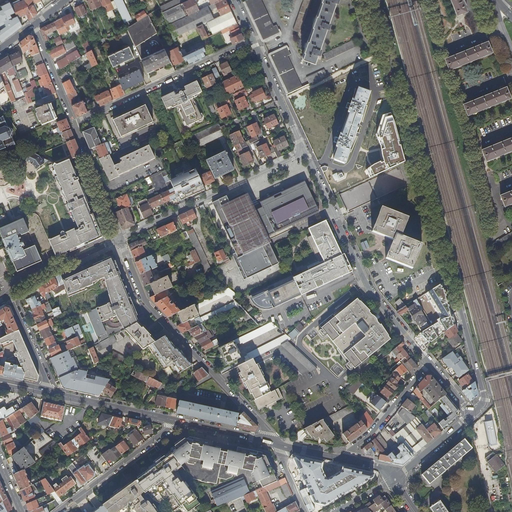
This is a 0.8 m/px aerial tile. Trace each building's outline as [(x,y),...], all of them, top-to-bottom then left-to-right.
[(0,13),(10,35),(17,29),(21,26),(19,19),(17,16),(12,18),(10,14),(15,12),(11,4),(8,0),(6,0),(5,1),(5,2),(1,4),(1,5),(0,5),(0,13)] [(27,14),(29,20),(30,20),(31,19),(33,17),(24,0),(18,0),(11,4),(15,12),(15,13),(16,13),(17,16),(19,19),(22,18),(21,17),(27,14)] [(24,0),(33,17),(37,14),(36,10),(33,5),(35,4),(41,1),(40,0),(24,0)] [(101,5),(98,0),(86,0),(91,10),(101,5)] [(99,0),(105,13),(106,15),(108,20),(120,14),(113,1),(110,2),(109,0),(99,0)] [(120,0),(114,0),(113,1),(120,14),(124,23),(131,19),(122,0),(120,0)] [(173,0),(159,7),(160,7),(162,13),(188,0),(173,0)] [(193,0),(188,0),(162,13),(165,18),(183,10),(186,17),(199,11),(193,0)] [(228,4),(225,0),(221,0),(220,1),(215,3),(217,7),(218,7),(220,11),(219,11),(221,15),(231,11),(228,4)] [(273,26),(260,0),(246,0),(245,1),(248,8),(263,40),(279,32),(276,25),(273,26)] [(300,33),(310,0),(303,0),(293,30),(300,33)] [(321,0),(322,1),(317,15),(316,14),(312,26),(313,26),(308,40),(307,40),(304,51),(305,51),(302,57),(315,62),(318,53),(319,54),(321,49),(319,48),(327,27),(328,28),(330,23),(328,22),(336,2),(337,2),(338,0),(321,0)] [(458,17),(468,12),(466,7),(467,6),(465,1),(463,2),(461,0),(451,0),(452,1),(458,17)] [(79,17),(86,14),(82,4),(75,8),(79,17)] [(208,21),(214,19),(209,9),(208,6),(199,11),(186,17),(168,25),(174,37),(197,27),(206,22),(208,21)] [(143,11),(135,16),(137,21),(146,16),(143,11)] [(233,17),(231,11),(221,15),(214,19),(208,21),(212,31),(216,29),(218,32),(221,30),(229,27),(237,23),(233,17)] [(7,37),(10,35),(0,13),(0,27),(0,28),(0,27),(0,29),(1,28),(2,29),(0,30),(0,39),(1,42),(7,37)] [(70,14),(61,18),(67,30),(68,31),(70,29),(68,26),(75,22),(70,14)] [(135,47),(157,33),(155,30),(148,15),(146,16),(137,21),(127,28),(126,28),(135,47)] [(55,21),(53,22),(56,29),(59,35),(67,30),(61,18),(55,21)] [(53,22),(40,29),(45,41),(48,40),(46,35),(48,34),(49,35),(51,34),(50,33),(56,29),(53,22)] [(207,37),(213,34),(212,31),(207,34),(203,27),(207,25),(206,22),(197,27),(202,39),(207,37)] [(240,31),(237,23),(229,27),(230,30),(233,36),(230,38),(232,43),(244,38),(240,31)] [(99,42),(90,47),(92,50),(97,46),(102,43),(102,41),(99,35),(96,36),(99,42)] [(25,39),(19,44),(23,54),(28,50),(28,49),(29,50),(29,51),(31,57),(34,56),(39,53),(37,47),(33,37),(29,36),(25,39)] [(58,47),(62,45),(63,44),(60,36),(54,39),(58,47)] [(104,42),(102,43),(104,46),(113,41),(111,38),(104,42)] [(51,56),(52,58),(70,50),(69,49),(71,48),(72,47),(73,48),(76,47),(72,40),(63,44),(62,45),(58,47),(49,51),(51,56)] [(356,46),(353,40),(323,54),(326,60),(356,46)] [(455,56),(446,60),(450,71),(492,53),(488,43),(478,47),(477,45),(475,46),(473,46),(474,49),(459,55),(458,53),(457,53),(454,54),(455,56)] [(198,59),(205,56),(203,52),(205,51),(202,45),(188,52),(185,47),(180,50),(184,59),(185,60),(187,59),(189,64),(198,59)] [(112,66),(113,66),(133,57),(128,46),(108,56),(112,66)] [(174,64),(184,59),(180,50),(178,47),(168,52),(174,64)] [(288,94),(302,87),(287,56),(290,55),(287,47),(270,55),(288,94)] [(165,75),(174,71),(164,48),(141,59),(151,82),(165,75)] [(57,63),(60,70),(81,57),(77,50),(67,57),(57,63)] [(91,50),(87,53),(90,62),(84,66),(86,70),(97,64),(91,50)] [(8,57),(14,72),(15,74),(17,73),(14,66),(22,62),(19,55),(19,53),(8,57)] [(42,60),(39,53),(34,56),(36,63),(42,60)] [(0,75),(5,72),(6,76),(14,72),(8,57),(0,62),(0,75)] [(227,62),(219,66),(224,75),(231,71),(227,62)] [(39,77),(47,73),(43,64),(40,65),(40,64),(36,65),(37,66),(36,67),(38,71),(36,71),(39,77)] [(220,75),(218,71),(216,68),(212,70),(214,74),(212,75),(211,74),(207,77),(212,88),(216,86),(214,84),(216,83),(213,78),(220,75)] [(17,71),(19,77),(28,75),(27,69),(17,71)] [(118,79),(123,90),(144,80),(139,69),(118,79)] [(327,75),(324,69),(306,78),(309,84),(327,75)] [(43,87),(52,83),(50,79),(49,78),(47,73),(39,77),(37,78),(41,87),(43,87)] [(0,105),(0,106),(11,102),(11,101),(7,91),(3,81),(0,75),(0,105)] [(234,77),(233,75),(229,77),(230,79),(221,84),(226,95),(230,93),(231,95),(235,93),(234,91),(243,87),(238,76),(234,77)] [(212,88),(207,77),(203,79),(205,84),(207,87),(207,88),(208,87),(209,89),(212,88)] [(18,78),(13,81),(18,92),(23,90),(18,78)] [(121,96),(125,94),(123,90),(118,79),(118,78),(114,80),(117,86),(111,89),(115,99),(121,96)] [(70,79),(62,83),(64,88),(67,94),(75,90),(70,79)] [(7,91),(11,101),(15,100),(7,80),(3,81),(7,91)] [(201,91),(196,81),(184,87),(185,88),(186,91),(182,93),(181,90),(181,89),(180,89),(179,89),(178,89),(178,90),(178,91),(174,93),(174,92),(161,98),(167,109),(176,104),(187,126),(203,119),(192,97),(202,92),(201,91)] [(47,93),(48,96),(56,93),(53,87),(52,83),(43,87),(45,94),(47,93)] [(473,102),(464,105),(468,116),(511,99),(507,88),(496,92),(495,90),(493,91),(492,91),(493,94),(477,100),(476,98),(474,99),(472,99),(473,102)] [(254,97),(263,93),(261,89),(252,93),(254,97)] [(334,159),(345,163),(349,151),(349,150),(353,139),(357,129),(358,129),(359,127),(357,127),(361,117),(360,116),(365,105),(369,92),(358,89),(354,101),(353,100),(348,112),(350,113),(348,117),(342,135),(341,134),(336,147),(338,147),(334,159)] [(75,90),(67,94),(68,98),(71,105),(76,103),(73,96),(77,94),(75,90)] [(105,103),(112,100),(108,90),(94,96),(97,102),(98,101),(100,106),(105,103)] [(239,91),(236,93),(238,97),(243,108),(248,106),(244,97),(242,98),(239,91)] [(25,99),(28,105),(32,103),(30,98),(35,96),(34,93),(29,95),(28,93),(24,94),(25,97),(25,99)] [(265,98),(263,93),(254,97),(250,99),(251,102),(256,100),(256,102),(265,98)] [(239,110),(243,108),(238,97),(235,98),(236,100),(235,101),(239,110)] [(12,104),(14,110),(28,105),(25,99),(12,104)] [(76,103),(71,105),(74,111),(76,117),(87,112),(83,100),(76,103)] [(219,101),(215,103),(217,107),(218,106),(219,108),(217,109),(222,118),(226,116),(221,105),(219,101)] [(221,105),(226,116),(231,114),(226,105),(225,106),(224,103),(221,105)] [(40,122),(41,126),(56,120),(49,105),(35,110),(37,114),(36,115),(39,122),(40,122)] [(153,123),(153,122),(145,105),(145,106),(123,116),(114,120),(113,120),(121,138),(121,137),(153,122),(153,123)] [(268,129),(278,124),(274,115),(264,120),(268,129)] [(15,147),(16,147),(16,146),(12,138),(12,137),(13,134),(13,133),(13,131),(12,130),(11,128),(9,127),(8,126),(7,125),(3,117),(4,117),(3,116),(3,117),(3,116),(2,117),(0,117),(0,150),(5,149),(5,150),(5,151),(6,151),(15,147)] [(52,129),(54,134),(70,128),(67,122),(66,119),(56,123),(58,126),(52,129)] [(195,137),(197,140),(221,129),(221,128),(220,127),(219,123),(217,124),(194,134),(195,137)] [(256,123),(252,125),(256,135),(261,133),(256,123)] [(256,135),(252,125),(247,127),(252,137),(256,135)] [(94,127),(82,132),(85,138),(89,149),(93,148),(107,142),(105,137),(99,140),(94,127)] [(207,161),(209,160),(206,152),(227,141),(222,130),(221,129),(197,140),(207,161)] [(66,143),(74,140),(72,134),(70,130),(62,133),(66,143)] [(241,149),(247,146),(245,142),(244,142),(239,131),(234,133),(241,149)] [(230,135),(237,151),(241,149),(234,133),(230,135)] [(181,140),(183,143),(195,137),(194,134),(185,139),(181,140)] [(492,147),(483,151),(487,161),(511,151),(511,136),(511,137),(511,139),(496,146),(495,144),(493,145),(491,145),(492,147)] [(275,152),(278,150),(288,146),(284,137),(274,141),(276,146),(273,147),(275,152)] [(73,159),(81,155),(78,149),(78,148),(74,140),(66,143),(73,159)] [(261,158),(266,156),(261,146),(259,141),(253,143),(255,147),(257,146),(258,148),(257,148),(261,158)] [(109,148),(107,142),(93,148),(93,150),(96,149),(97,153),(109,148)] [(261,146),(266,156),(275,152),(273,147),(271,143),(267,145),(266,144),(261,146)] [(248,152),(253,150),(250,145),(247,146),(241,149),(237,151),(235,152),(236,155),(239,153),(240,156),(239,156),(244,166),(253,162),(248,152)] [(109,155),(99,159),(109,181),(119,176),(119,175),(155,158),(149,146),(120,159),(121,162),(120,162),(121,163),(115,166),(109,155)] [(111,154),(109,148),(97,153),(99,156),(96,157),(97,159),(99,159),(109,155),(111,154)] [(38,155),(32,152),(31,151),(26,161),(32,164),(36,169),(39,167),(49,160),(38,155)] [(207,161),(215,178),(218,176),(230,170),(230,171),(233,169),(226,154),(228,154),(227,153),(226,153),(225,152),(222,154),(210,160),(210,159),(209,160),(207,161)] [(51,162),(52,164),(59,180),(57,181),(61,187),(63,191),(64,194),(63,195),(66,201),(67,201),(78,228),(79,229),(80,232),(77,233),(76,230),(75,228),(68,232),(68,233),(65,234),(65,233),(64,231),(62,231),(61,231),(61,232),(61,233),(61,235),(51,239),(50,239),(49,239),(53,248),(56,256),(69,250),(68,248),(70,247),(72,247),(72,249),(84,243),(84,242),(86,241),(87,241),(87,242),(88,244),(101,238),(97,227),(96,224),(97,223),(93,214),(91,215),(89,211),(90,211),(83,194),(85,193),(83,189),(80,183),(79,184),(78,181),(79,180),(78,178),(77,178),(76,176),(75,173),(76,173),(73,166),(72,167),(69,160),(57,165),(51,162)] [(399,167),(339,195),(346,208),(405,180),(399,167)] [(167,172),(165,169),(149,176),(149,177),(152,182),(154,188),(146,192),(149,197),(153,196),(159,193),(163,191),(166,190),(169,188),(173,187),(171,183),(170,181),(165,183),(163,177),(168,175),(167,172)] [(177,197),(179,201),(183,199),(181,196),(184,195),(185,196),(189,194),(197,190),(202,188),(204,187),(197,172),(185,177),(183,172),(176,176),(178,180),(171,183),(173,187),(173,189),(177,197)] [(214,181),(210,172),(200,176),(205,185),(214,181)] [(498,230),(485,175),(478,176),(492,232),(498,230)] [(146,185),(152,182),(149,177),(143,179),(146,185)] [(222,198),(212,203),(236,253),(232,254),(244,280),(278,263),(265,236),(267,235),(268,236),(319,212),(306,183),(305,181),(255,204),(256,206),(249,210),(241,193),(224,202),(222,198)] [(167,192),(170,200),(177,197),(173,189),(170,190),(169,188),(166,190),(167,192)] [(511,192),(501,196),(505,207),(511,203),(511,189),(511,190),(510,191),(511,192)] [(164,203),(170,200),(167,192),(164,193),(163,191),(159,193),(160,195),(164,203)] [(116,199),(121,210),(128,207),(131,206),(132,205),(135,204),(131,195),(129,194),(127,195),(127,194),(116,199)] [(154,198),(158,206),(164,203),(160,195),(154,198)] [(151,209),(158,206),(154,198),(147,201),(151,209)] [(144,218),(154,213),(151,209),(147,201),(146,199),(138,203),(137,203),(144,218)] [(210,203),(208,205),(232,254),(236,253),(212,203),(210,203)] [(125,229),(135,225),(128,207),(121,210),(115,213),(119,221),(122,228),(125,229)] [(382,207),(373,232),(393,240),(387,258),(413,269),(422,244),(402,236),(409,218),(382,207)] [(186,213),(178,216),(183,225),(186,223),(187,226),(190,225),(189,222),(197,218),(192,209),(186,213)] [(25,221),(25,223),(29,231),(35,245),(39,254),(53,248),(49,239),(40,221),(39,217),(38,216),(36,214),(34,213),(32,213),(30,214),(29,214),(27,215),(26,217),(25,219),(25,221)] [(35,245),(24,250),(23,247),(24,246),(21,238),(19,239),(17,235),(21,234),(22,235),(29,231),(25,223),(23,218),(0,228),(0,232),(3,239),(2,239),(6,247),(9,254),(12,262),(13,262),(17,271),(42,261),(39,254),(35,245)] [(342,254),(326,220),(324,221),(327,227),(326,227),(326,228),(327,230),(328,229),(333,240),(340,255),(342,254)] [(352,271),(344,253),(342,254),(340,255),(333,240),(328,229),(327,230),(326,228),(326,227),(327,227),(324,221),(308,228),(311,235),(313,234),(326,262),(320,265),(309,270),(293,277),(301,295),(352,271)] [(173,222),(165,226),(169,234),(177,230),(173,222)] [(156,230),(160,238),(166,235),(169,234),(165,226),(156,230)] [(192,229),(186,232),(189,238),(195,250),(200,261),(205,272),(208,271),(211,270),(206,260),(207,260),(192,229)] [(511,232),(490,246),(494,252),(508,243),(509,243),(511,240),(511,232)] [(318,261),(320,265),(326,262),(313,234),(311,235),(307,237),(318,261)] [(129,247),(131,252),(142,246),(146,245),(144,240),(138,243),(138,242),(129,246),(129,247)] [(133,258),(136,263),(147,258),(142,246),(131,252),(133,258)] [(226,254),(224,249),(215,254),(216,255),(216,256),(218,261),(226,258),(224,255),(226,254)] [(195,250),(190,252),(195,263),(200,261),(195,250)] [(106,283),(120,277),(119,275),(118,272),(117,272),(115,269),(118,268),(116,266),(115,264),(114,265),(113,262),(111,257),(93,265),(93,267),(87,270),(86,268),(75,274),(67,277),(73,293),(75,292),(76,294),(87,289),(86,287),(93,285),(96,282),(99,280),(104,278),(106,281),(105,281),(106,283)] [(138,269),(140,275),(150,270),(149,266),(151,266),(148,257),(147,258),(136,263),(138,269)] [(220,265),(229,261),(227,257),(226,258),(218,261),(220,265)] [(118,272),(119,275),(121,275),(115,261),(113,262),(114,265),(115,264),(116,266),(118,268),(115,269),(117,272),(118,272)] [(307,266),(309,270),(320,265),(318,261),(307,266)] [(143,281),(145,286),(151,284),(155,282),(154,280),(155,279),(155,278),(154,279),(150,270),(140,275),(143,281)] [(52,279),(48,282),(52,291),(56,289),(57,290),(59,290),(58,288),(61,286),(64,285),(62,279),(61,275),(57,277),(55,278),(52,279)] [(297,296),(301,295),(293,277),(292,276),(267,288),(267,287),(248,296),(250,299),(251,301),(252,303),(253,304),(254,305),(256,306),(257,307),(259,308),(260,309),(262,309),(264,309),(264,307),(267,305),(268,307),(272,306),(273,308),(276,306),(275,304),(281,301),(282,303),(285,302),(284,300),(296,294),(297,296)] [(73,293),(67,277),(62,279),(64,285),(68,295),(73,293)] [(98,314),(129,300),(128,298),(127,296),(126,296),(126,294),(127,294),(125,289),(124,289),(123,287),(124,286),(122,282),(121,282),(120,281),(121,280),(120,277),(106,283),(108,288),(111,295),(109,296),(112,302),(107,304),(108,304),(103,306),(103,305),(96,308),(96,309),(98,314)] [(151,284),(155,295),(164,291),(171,288),(166,277),(155,282),(151,284)] [(52,291),(48,282),(46,283),(41,286),(46,296),(48,299),(51,298),(49,293),(52,291)] [(432,326),(421,333),(429,343),(444,332),(454,325),(453,323),(444,288),(442,289),(441,284),(427,292),(440,318),(437,320),(438,322),(436,324),(437,325),(433,327),(432,326)] [(237,295),(228,287),(195,303),(198,308),(226,295),(230,296),(232,299),(239,296),(237,295)] [(35,296),(32,291),(25,296),(26,300),(28,304),(30,304),(32,309),(41,305),(40,302),(37,295),(35,296)] [(161,310),(168,317),(177,312),(180,311),(172,303),(171,305),(170,304),(171,303),(170,302),(171,302),(167,298),(168,297),(164,291),(155,295),(150,298),(154,302),(161,310)] [(390,339),(377,322),(371,315),(357,299),(321,327),(355,368),(390,339)] [(396,302),(401,309),(405,306),(400,299),(396,302)] [(418,302),(416,299),(413,301),(415,304),(407,308),(408,310),(414,320),(415,319),(417,321),(415,322),(420,330),(428,326),(422,315),(417,307),(420,306),(418,302)] [(118,319),(134,311),(133,309),(134,309),(133,306),(132,304),(131,302),(130,302),(129,300),(98,314),(102,322),(108,319),(108,318),(112,317),(113,317),(117,316),(118,319)] [(420,300),(418,302),(420,306),(428,318),(430,317),(423,306),(422,307),(421,304),(422,303),(420,300)] [(239,306),(234,301),(200,318),(200,316),(195,319),(199,325),(202,324),(239,306)] [(41,305),(32,309),(35,315),(33,316),(35,320),(44,316),(42,312),(43,311),(43,310),(46,308),(44,304),(41,305)] [(177,312),(182,323),(187,321),(199,315),(194,306),(195,305),(194,304),(180,311),(177,312)] [(401,309),(397,312),(400,315),(407,311),(408,310),(407,308),(406,306),(405,306),(401,309)] [(1,310),(0,310),(0,321),(1,322),(2,321),(4,320),(8,330),(5,331),(8,335),(19,330),(14,319),(9,308),(6,307),(1,310)] [(62,314),(59,307),(52,310),(53,312),(55,317),(62,314)] [(89,318),(98,314),(96,309),(87,313),(89,318)] [(125,330),(137,323),(138,322),(136,316),(134,311),(118,319),(120,322),(121,322),(122,322),(123,326),(125,330)] [(246,321),(251,318),(245,312),(242,314),(246,321)] [(371,315),(377,322),(377,320),(380,318),(376,313),(373,315),(371,315)] [(89,318),(94,330),(102,327),(100,323),(102,322),(98,314),(89,318)] [(44,316),(35,320),(37,325),(46,321),(44,316)] [(46,321),(37,325),(40,331),(52,326),(53,325),(51,320),(50,321),(49,319),(46,321)] [(180,330),(183,333),(188,330),(193,328),(192,326),(190,327),(187,321),(182,323),(177,326),(180,330)] [(271,322),(219,347),(227,364),(241,357),(238,351),(239,350),(237,347),(236,348),(234,342),(236,341),(237,344),(239,342),(240,343),(243,342),(243,343),(274,328),(271,322)] [(148,347),(155,342),(149,336),(151,335),(143,327),(142,328),(137,323),(125,330),(124,331),(125,332),(126,331),(133,339),(132,340),(135,342),(136,342),(143,350),(148,347)] [(300,323),(289,334),(293,339),(305,328),(300,323)] [(64,331),(67,337),(70,336),(69,336),(74,334),(76,337),(77,337),(83,335),(81,332),(79,324),(64,331)] [(456,334),(458,332),(454,325),(444,332),(449,338),(456,334)] [(52,326),(40,331),(44,340),(53,336),(51,332),(54,331),(52,326)] [(188,330),(194,337),(209,329),(208,327),(205,329),(201,330),(198,326),(193,328),(188,330)] [(102,327),(94,330),(97,337),(101,335),(100,333),(104,332),(102,327)] [(194,337),(200,343),(209,339),(214,336),(210,329),(209,329),(194,337)] [(25,345),(19,330),(8,335),(0,339),(0,344),(3,351),(6,359),(6,360),(14,357),(15,357),(16,358),(17,358),(19,362),(22,368),(24,374),(23,380),(34,382),(35,381),(33,381),(34,379),(36,379),(37,376),(37,375),(38,374),(25,345)] [(291,338),(287,335),(286,334),(248,353),(248,355),(246,356),(247,359),(246,360),(247,361),(254,357),(287,341),(288,341),(289,342),(291,338)] [(461,341),(456,334),(449,338),(448,339),(453,347),(461,341)] [(53,336),(44,340),(47,346),(56,342),(53,336)] [(114,336),(97,345),(100,350),(117,342),(114,336)] [(148,347),(163,370),(183,356),(180,352),(180,351),(167,338),(165,336),(155,342),(148,347)] [(66,346),(68,351),(82,345),(86,343),(84,339),(79,342),(77,337),(76,337),(64,343),(65,344),(67,343),(68,344),(71,342),(71,344),(66,346)] [(200,343),(205,350),(218,344),(215,340),(211,342),(209,339),(200,343)] [(317,368),(289,342),(288,341),(281,344),(310,372),(317,368)] [(404,344),(403,342),(391,352),(395,357),(396,356),(400,361),(401,360),(407,355),(408,354),(402,347),(404,344)] [(48,349),(52,358),(62,353),(58,345),(48,349)] [(90,354),(94,364),(99,361),(93,347),(88,349),(90,354)] [(52,358),(47,360),(48,362),(52,360),(54,366),(53,366),(59,378),(61,382),(62,385),(66,389),(78,392),(79,392),(99,396),(102,391),(109,381),(110,380),(105,379),(106,375),(97,373),(96,377),(87,375),(88,371),(80,369),(75,357),(71,358),(68,351),(62,353),(52,358)] [(113,351),(110,357),(121,363),(125,357),(113,351)] [(454,370),(459,378),(459,377),(469,370),(462,360),(463,359),(460,356),(457,358),(452,351),(451,352),(442,359),(448,367),(450,366),(454,370)] [(407,355),(401,360),(412,374),(418,367),(407,355)] [(175,376),(192,365),(184,356),(183,356),(163,370),(164,370),(169,367),(175,376)] [(252,394),(255,399),(270,392),(253,358),(238,366),(240,372),(239,373),(242,379),(241,379),(243,383),(246,381),(248,387),(247,388),(250,394),(252,394)] [(6,363),(3,375),(15,378),(23,380),(24,374),(22,368),(19,367),(19,366),(14,365),(13,366),(10,365),(10,364),(6,363)] [(402,375),(407,371),(402,364),(393,372),(400,378),(402,375)] [(198,381),(208,375),(205,371),(202,367),(193,373),(198,381)] [(134,370),(130,375),(138,378),(140,379),(148,383),(151,378),(134,370)] [(396,383),(400,378),(393,372),(390,376),(392,378),(387,383),(395,389),(398,385),(396,383)] [(465,389),(474,383),(468,375),(461,379),(459,377),(459,378),(454,381),(455,382),(456,384),(459,382),(465,389)] [(439,400),(446,395),(437,384),(431,376),(427,376),(416,388),(420,392),(425,389),(426,391),(427,391),(428,391),(427,392),(436,403),(439,400)] [(148,383),(148,384),(158,389),(162,384),(151,378),(148,383)] [(358,380),(346,389),(352,395),(362,383),(358,380)] [(109,381),(102,391),(111,397),(116,389),(112,387),(114,384),(109,381)] [(477,388),(475,382),(474,383),(465,389),(462,391),(471,401),(478,395),(477,388)] [(391,395),(393,391),(386,386),(381,392),(387,397),(390,394),(391,395)] [(266,405),(282,397),(278,388),(270,392),(255,399),(255,400),(254,400),(259,409),(265,406),(265,407),(267,406),(266,405)] [(420,392),(416,388),(413,391),(419,398),(423,395),(420,392)] [(382,407),(386,402),(376,394),(370,403),(379,410),(382,407)] [(155,404),(165,407),(167,397),(157,395),(155,404)] [(446,395),(439,400),(450,414),(439,424),(444,430),(455,420),(454,418),(455,417),(456,417),(457,416),(458,416),(458,415),(459,414),(459,413),(459,412),(460,412),(460,411),(446,395)] [(167,397),(165,407),(174,409),(177,399),(167,397)] [(415,405),(407,399),(404,402),(401,406),(409,412),(415,405)] [(179,401),(176,413),(182,414),(194,417),(224,423),(235,426),(237,419),(237,417),(238,414),(179,401)] [(36,414),(38,412),(31,402),(22,408),(28,416),(27,417),(25,415),(23,416),(26,422),(28,421),(36,414)] [(61,421),(65,407),(51,403),(44,402),(41,417),(48,418),(47,419),(49,420),(49,418),(61,421)] [(0,421),(19,410),(16,404),(7,410),(4,407),(0,409),(0,407),(0,421)] [(330,423),(353,411),(349,406),(344,408),(326,418),(330,423)] [(409,412),(401,406),(396,413),(407,425),(416,417),(409,412)] [(26,422),(23,416),(23,417),(19,410),(0,421),(0,437),(2,437),(10,433),(13,432),(17,430),(16,429),(26,422)] [(373,422),(373,421),(366,412),(363,410),(359,414),(362,416),(360,419),(360,420),(367,429),(373,422)] [(237,419),(235,426),(245,428),(255,430),(257,426),(243,412),(238,416),(240,418),(239,420),(237,419)] [(40,419),(36,414),(28,421),(32,427),(41,420),(40,419)] [(101,426),(101,424),(109,426),(113,417),(103,414),(102,418),(100,417),(97,425),(101,426)] [(125,426),(126,425),(124,424),(123,425),(120,424),(122,419),(113,417),(109,426),(118,428),(120,425),(124,427),(125,426)] [(418,419),(416,417),(407,425),(392,437),(399,445),(401,445),(411,456),(422,448),(433,438),(427,430),(418,419)] [(337,433),(330,423),(326,418),(304,429),(303,430),(304,431),(305,433),(307,437),(327,441),(337,433)] [(366,430),(367,429),(360,420),(342,434),(349,443),(359,435),(366,430)] [(152,433),(149,423),(146,422),(146,425),(142,426),(136,430),(141,436),(145,433),(145,434),(152,433)] [(433,438),(441,432),(434,424),(427,430),(433,438)] [(90,439),(81,427),(79,429),(82,433),(64,446),(61,442),(58,444),(59,445),(67,456),(77,449),(75,446),(78,443),(80,446),(90,439)] [(44,432),(45,432),(42,428),(36,432),(39,436),(44,432)] [(128,437),(134,445),(143,438),(141,436),(136,430),(134,432),(133,431),(131,433),(131,434),(128,437)] [(2,437),(6,446),(14,442),(10,433),(2,437)] [(389,449),(378,435),(375,439),(384,451),(385,452),(389,449)] [(176,446),(170,450),(171,450),(178,461),(190,478),(201,480),(200,481),(207,482),(207,481),(216,484),(218,477),(226,479),(232,476),(233,472),(234,468),(236,468),(236,467),(238,467),(252,470),(252,472),(254,477),(256,481),(259,480),(262,487),(277,481),(272,469),(265,455),(263,455),(262,451),(237,446),(236,452),(212,447),(213,441),(190,436),(187,438),(184,438),(180,441),(180,443),(176,446)] [(115,447),(121,455),(129,448),(126,444),(127,444),(123,438),(119,441),(120,443),(115,447)] [(384,451),(375,439),(372,441),(370,443),(373,446),(370,448),(375,454),(374,456),(379,457),(380,454),(383,452),(384,451)] [(464,439),(464,440),(456,447),(455,447),(452,449),(452,450),(423,475),(422,474),(422,475),(429,484),(430,483),(471,448),(472,448),(465,439),(464,439)] [(39,452),(43,457),(59,445),(58,444),(54,441),(39,452)] [(14,442),(6,446),(10,457),(11,457),(21,449),(19,445),(16,447),(14,442)] [(373,446),(370,443),(367,445),(363,448),(365,454),(374,456),(375,454),(370,448),(373,446)] [(401,445),(399,445),(398,447),(387,455),(388,456),(393,462),(402,464),(407,460),(412,457),(411,456),(401,445)] [(11,457),(18,472),(25,469),(32,465),(36,462),(27,451),(27,450),(26,450),(24,447),(21,449),(11,457)] [(102,456),(106,462),(110,459),(111,458),(113,461),(121,455),(115,447),(102,456)] [(139,478),(137,480),(145,491),(147,493),(149,492),(151,496),(152,496),(155,500),(155,499),(157,501),(158,502),(160,503),(161,503),(161,504),(163,504),(165,504),(166,503),(172,511),(171,511),(177,511),(180,511),(193,511),(197,510),(195,507),(199,503),(183,481),(181,482),(179,480),(181,478),(180,477),(179,474),(178,472),(177,472),(175,470),(174,467),(173,465),(178,461),(171,450),(156,461),(157,463),(144,473),(145,474),(139,478)] [(393,462),(388,456),(380,454),(379,457),(378,459),(385,461),(393,462)] [(505,465),(496,454),(487,462),(495,473),(505,465)] [(295,457),(294,458),(311,500),(314,502),(325,505),(371,479),(373,477),(374,473),(344,467),(344,472),(329,480),(325,479),(322,468),(323,462),(295,457)] [(72,463),(86,482),(94,476),(94,475),(95,474),(95,473),(94,473),(88,464),(85,467),(84,465),(81,467),(76,460),(72,463)] [(137,476),(139,478),(145,474),(144,473),(157,463),(156,461),(137,476)] [(67,467),(81,486),(82,485),(86,482),(72,463),(67,467)] [(20,490),(29,486),(41,481),(43,480),(41,476),(30,481),(29,479),(28,480),(26,476),(27,475),(25,469),(18,472),(13,474),(16,481),(20,490)] [(52,473),(45,478),(49,483),(56,478),(52,473)] [(55,488),(53,489),(55,491),(59,497),(76,484),(71,477),(68,478),(66,476),(61,480),(63,482),(58,486),(56,484),(53,486),(55,488)] [(214,499),(217,507),(241,496),(250,492),(246,485),(243,477),(211,491),(214,499)] [(292,494),(285,477),(277,481),(262,487),(255,490),(258,496),(265,511),(295,511),(296,511),(300,511),(296,501),(285,507),(284,508),(281,509),(277,511),(273,503),(271,504),(266,492),(281,485),(286,497),(292,494)] [(46,495),(51,493),(55,491),(53,489),(49,483),(45,478),(43,480),(41,481),(45,488),(43,489),(46,495)] [(160,511),(154,503),(152,505),(146,497),(144,499),(141,495),(142,493),(145,491),(137,480),(136,479),(133,482),(129,485),(148,511),(160,511)] [(128,484),(115,494),(116,495),(129,485),(128,484)] [(148,511),(129,485),(116,495),(128,511),(148,511)] [(20,490),(25,501),(34,497),(32,491),(36,489),(34,486),(30,488),(29,486),(20,490)] [(51,493),(60,505),(63,502),(59,497),(55,491),(51,493)] [(255,498),(252,491),(250,492),(241,496),(242,499),(245,498),(246,502),(255,498)] [(108,511),(128,511),(116,495),(111,498),(103,505),(108,511)] [(396,511),(391,505),(387,499),(384,501),(380,495),(373,500),(375,503),(372,505),(370,502),(366,505),(371,511),(375,511),(383,507),(385,510),(385,509),(386,511),(396,511)] [(48,511),(47,507),(43,509),(42,506),(41,507),(39,503),(41,502),(46,500),(45,496),(34,501),(26,504),(28,508),(29,511),(48,511)] [(7,498),(0,503),(0,511),(8,511),(12,509),(10,504),(7,498)] [(447,511),(440,501),(441,501),(440,500),(430,507),(430,508),(431,507),(434,511),(447,511)]
